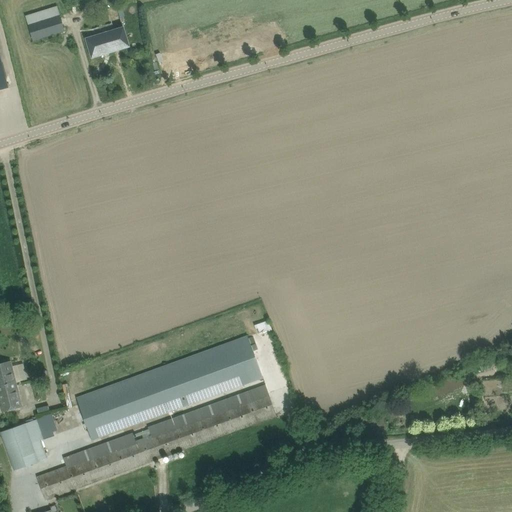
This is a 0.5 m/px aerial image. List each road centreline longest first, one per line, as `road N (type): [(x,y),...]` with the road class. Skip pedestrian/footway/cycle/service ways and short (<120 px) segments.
road 1 (tertiary): [(508,0),(0,144)]
road 2 (unclassified): [(511,431),(321,452),(181,511)]
